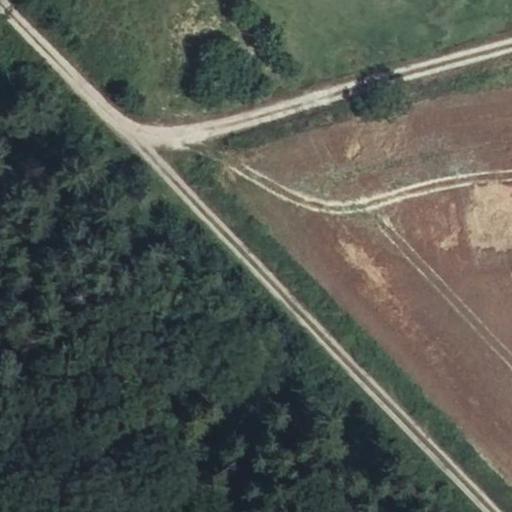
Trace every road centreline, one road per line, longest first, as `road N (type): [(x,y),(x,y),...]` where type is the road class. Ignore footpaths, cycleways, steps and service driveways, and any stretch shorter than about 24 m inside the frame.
road 1 (track): [(117,172),(447,511)]
road 2 (unclassified): [(0,38),(117,172)]
